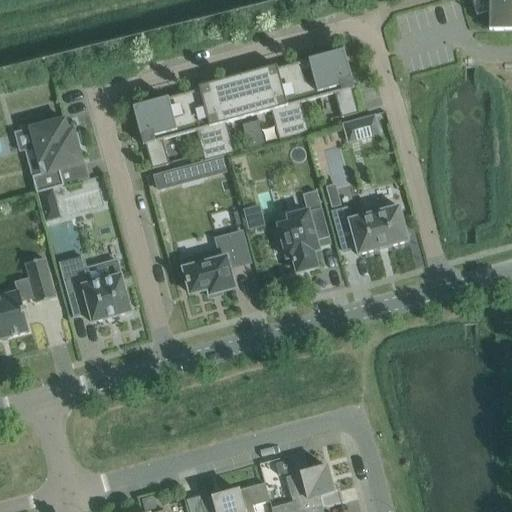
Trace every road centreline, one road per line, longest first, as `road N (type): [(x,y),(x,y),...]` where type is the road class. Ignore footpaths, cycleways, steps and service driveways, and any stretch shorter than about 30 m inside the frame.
road 1 (residential): [(368,15),(100,92),(169,365)]
road 2 (residential): [(377,511),(363,464),(332,415),(69,492)]
road 3 (residential): [(445,292),(368,15)]
road 4 (tertiary): [(169,365),(445,292)]
road 5 (tertiary): [(44,399),(169,365)]
